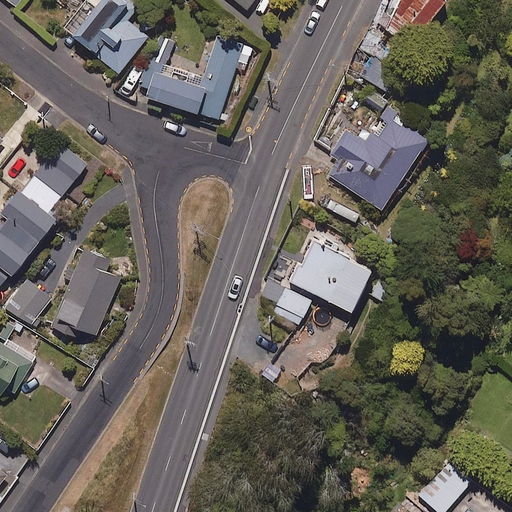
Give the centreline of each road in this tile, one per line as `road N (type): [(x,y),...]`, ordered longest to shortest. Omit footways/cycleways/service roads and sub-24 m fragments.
road 1 (residential): [(169,144),(154,206),(163,270),(158,313),(30,511)]
road 2 (tertiary): [(154,511),(264,167)]
road 3 (residential): [(0,40),(92,112),(169,144)]
road 4 (tertiary): [(264,167),(343,0)]
